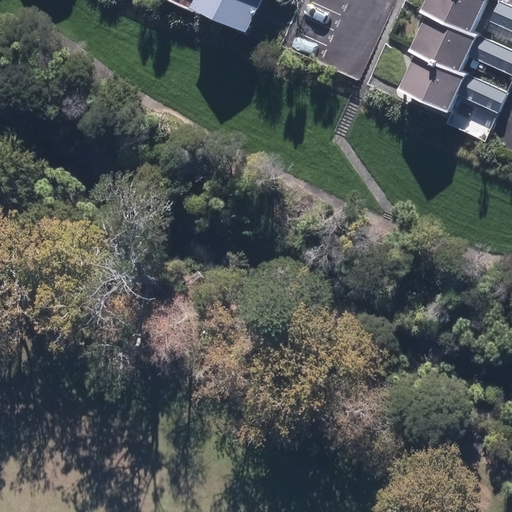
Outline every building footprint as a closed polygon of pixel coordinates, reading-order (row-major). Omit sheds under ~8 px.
[(193,0),(190,7),(246,33),(261,0),(193,0)] [(485,0),(424,0),(419,12),(424,14),(471,34),(485,0)] [(511,32),(511,7),(498,1),(489,22),(511,32)] [(466,55),(475,36),(471,34),(424,14),(408,51),(413,53),(458,73),(466,55)] [(511,51),(475,36),(466,55),(511,74),(511,51)] [(454,94),(462,74),(458,73),(413,53),(397,90),(446,112),(454,94)] [(498,112),(506,93),(462,74),(454,94),(498,112)]
